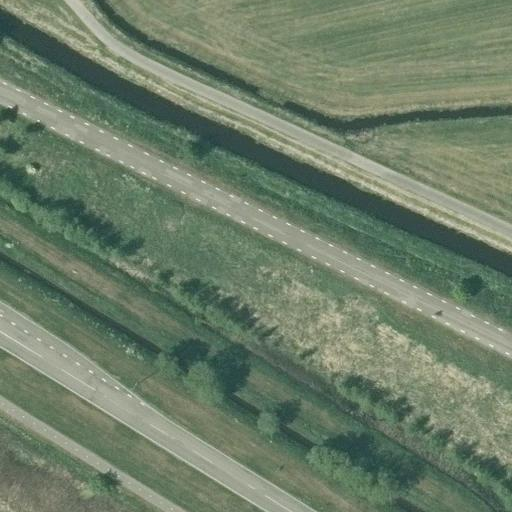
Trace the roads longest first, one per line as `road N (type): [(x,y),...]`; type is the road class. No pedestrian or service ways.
road 1 (tertiary): [(511,347),(0,92)]
road 2 (tertiary): [(289,511),(0,332)]
